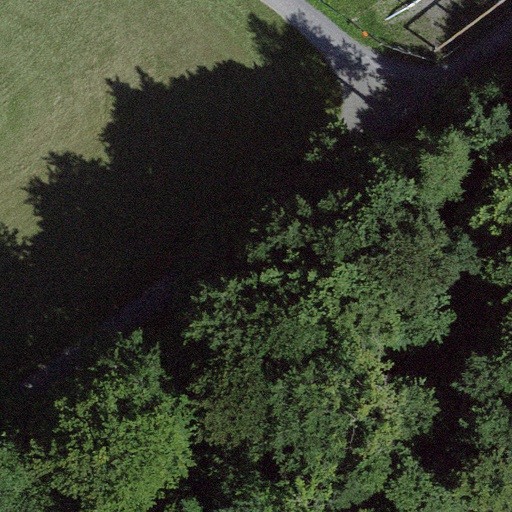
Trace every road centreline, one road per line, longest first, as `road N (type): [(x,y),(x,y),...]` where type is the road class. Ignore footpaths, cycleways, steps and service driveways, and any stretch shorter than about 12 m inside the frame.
road 1 (track): [(408,93),(0,358)]
road 2 (track): [(280,0),(408,93),(511,22)]
